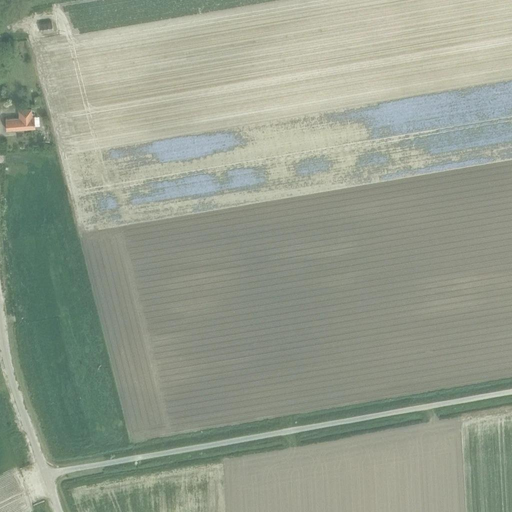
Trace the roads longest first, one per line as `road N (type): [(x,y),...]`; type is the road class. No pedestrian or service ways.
road 1 (unclassified): [(44,474),(511,392)]
road 2 (unclassified): [(44,474),(0,336)]
